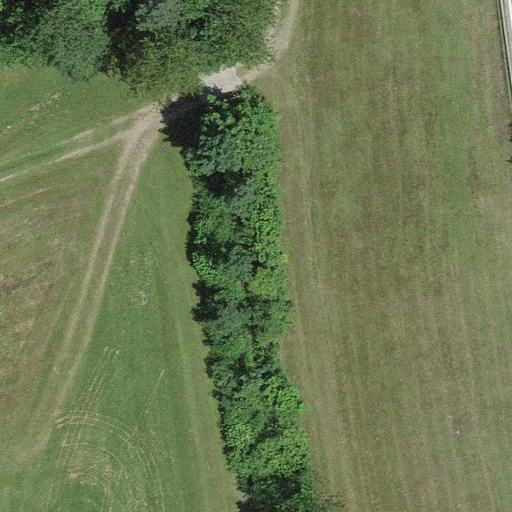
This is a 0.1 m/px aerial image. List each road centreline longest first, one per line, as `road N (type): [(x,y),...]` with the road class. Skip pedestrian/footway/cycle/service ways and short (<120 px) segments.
road 1 (track): [(160,115),(81,359),(0,453)]
road 2 (track): [(290,0),(276,41),(245,68),(160,115),(0,177)]
